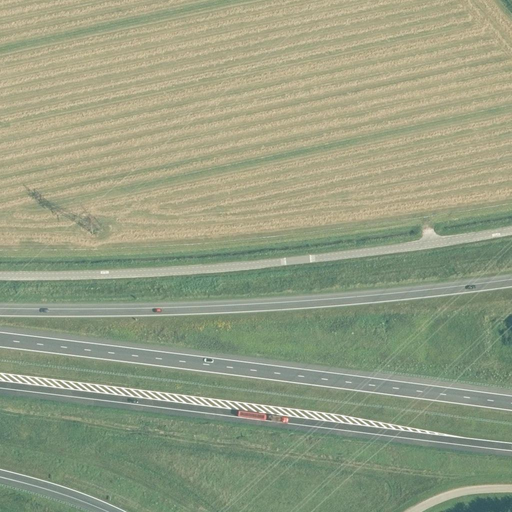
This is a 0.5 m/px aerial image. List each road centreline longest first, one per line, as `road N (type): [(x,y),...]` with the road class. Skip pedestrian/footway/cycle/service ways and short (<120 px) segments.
road 1 (motorway): [(0,385),(511,448)]
road 2 (motorway): [(511,403),(0,340)]
road 3 (unclassified): [(511,227),(223,267),(0,276)]
road 4 (motorway): [(511,282),(256,309),(0,312)]
road 5 (motorway): [(0,473),(114,511)]
